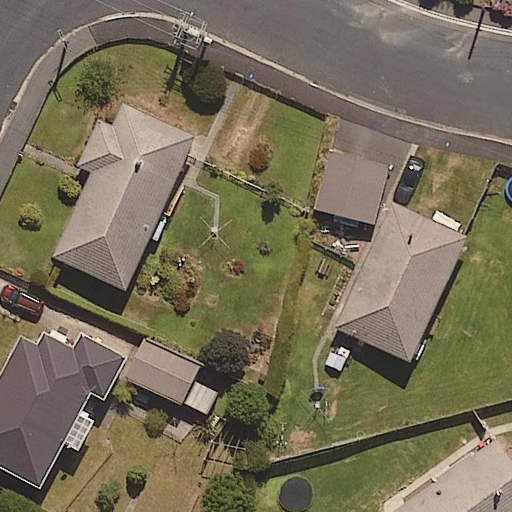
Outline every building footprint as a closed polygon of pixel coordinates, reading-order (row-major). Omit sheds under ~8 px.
[(194,139),(122,107),(113,129),(100,123),(78,173),(90,178),(55,258),(126,290),(194,139)] [(388,171),(335,155),(318,210),(372,226),(388,171)] [(467,239),(395,206),(339,329),(411,362),(467,239)] [(87,395),(103,403),(125,360),(74,335),(67,349),(26,328),(0,380),(0,467),(41,488),(63,443),(79,451),(96,416),(81,408),(87,395)] [(145,342),(127,379),(205,417),(216,394),(192,382),(199,368),(145,342)] [(511,511),(511,462),(497,440),(393,511),(511,511)]
